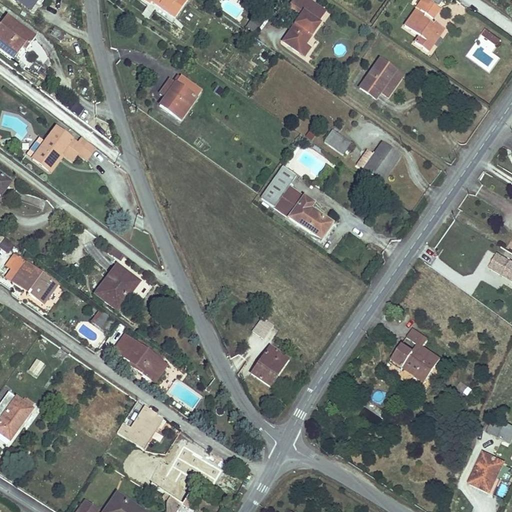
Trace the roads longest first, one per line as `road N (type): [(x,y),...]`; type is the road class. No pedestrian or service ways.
road 1 (residential): [(91,0),(136,167),(189,295),(256,423),(285,442)]
road 2 (tertiary): [(511,104),(285,442)]
road 3 (residential): [(285,442),(403,511)]
